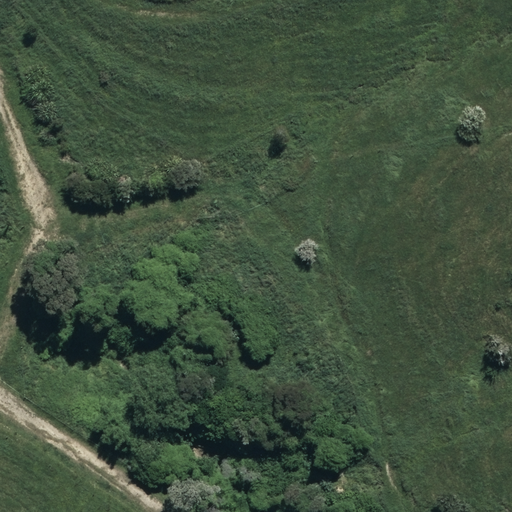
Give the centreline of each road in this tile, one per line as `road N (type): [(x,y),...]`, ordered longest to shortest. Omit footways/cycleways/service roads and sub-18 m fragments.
road 1 (track): [(0,330),(24,299),(40,225),(0,102)]
road 2 (track): [(155,511),(0,399)]
